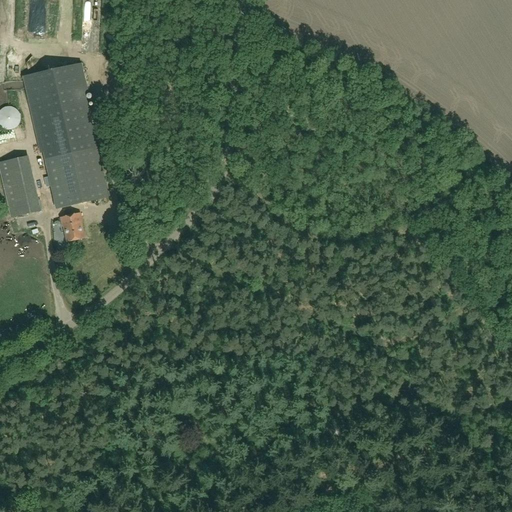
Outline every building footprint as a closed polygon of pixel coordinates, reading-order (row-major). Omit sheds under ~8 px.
[(62,63),(63,70),(71,69),(70,62),(62,63)] [(107,199),(97,156),(98,156),(79,73),(29,84),(48,167),(57,210),(107,199)] [(19,123),(20,119),(19,115),(17,112),(14,109),(11,108),(7,108),(3,109),(0,112),(0,111),(0,126),(3,129),(7,130),(11,130),(14,129),(17,126),(19,123)] [(23,159),(0,163),(0,172),(10,219),(36,213),(23,159)] [(80,213),(59,218),(62,228),(63,228),(67,244),(85,239),(81,224),(82,224),(80,213)] [(193,464),(185,466),(189,484),(197,482),(193,464)]
